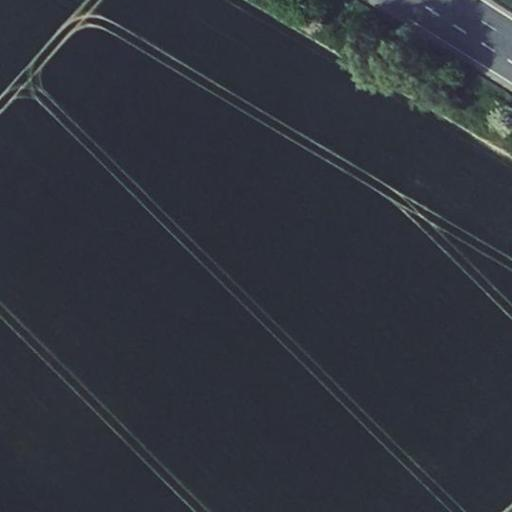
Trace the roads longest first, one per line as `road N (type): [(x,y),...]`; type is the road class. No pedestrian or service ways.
road 1 (track): [(258,0),(511,141)]
road 2 (motorway): [(403,0),(511,54)]
